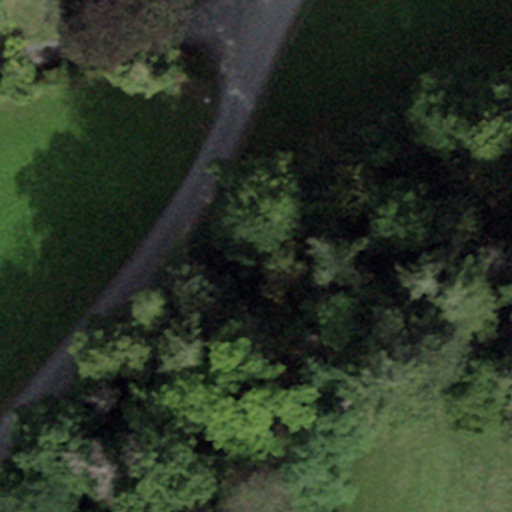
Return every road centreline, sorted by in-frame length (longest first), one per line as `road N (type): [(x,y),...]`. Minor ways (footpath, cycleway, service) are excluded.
road 1 (residential): [(0,440),(141,251),(238,102),(283,0)]
road 2 (track): [(213,511),(280,433),(371,361),(511,297)]
